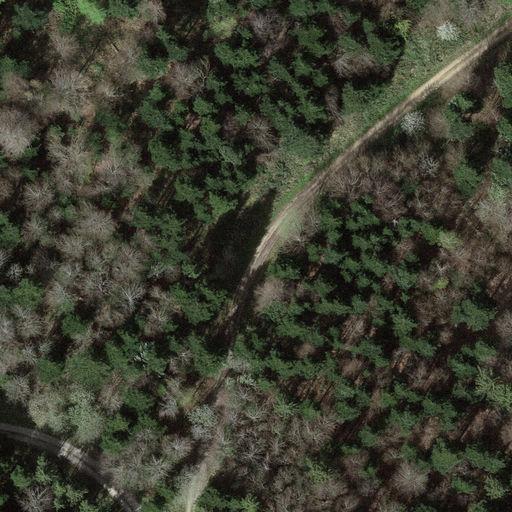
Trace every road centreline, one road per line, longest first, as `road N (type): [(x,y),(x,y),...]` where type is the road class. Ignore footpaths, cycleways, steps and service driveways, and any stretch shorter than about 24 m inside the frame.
road 1 (track): [(511,29),(331,160),(283,213),(244,284),(212,375),(187,511)]
road 2 (track): [(139,511),(74,452),(0,434)]
